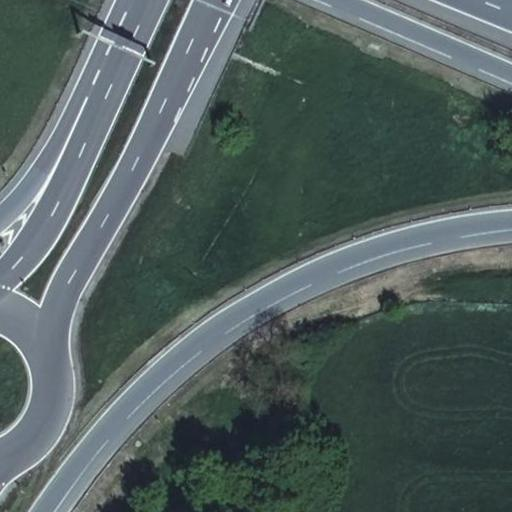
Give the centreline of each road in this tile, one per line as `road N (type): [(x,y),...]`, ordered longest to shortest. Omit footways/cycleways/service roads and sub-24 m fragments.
road 1 (motorway): [(46,511),(76,462),(185,347),(284,286),(373,247),(511,221)]
road 2 (primary): [(54,352),(67,293),(210,0)]
road 3 (primary): [(142,0),(60,197),(0,281)]
road 4 (motorway): [(139,0),(29,186),(0,213)]
road 5 (motorway): [(345,0),(511,73)]
road 6 (primary): [(16,462),(56,418),(54,352)]
